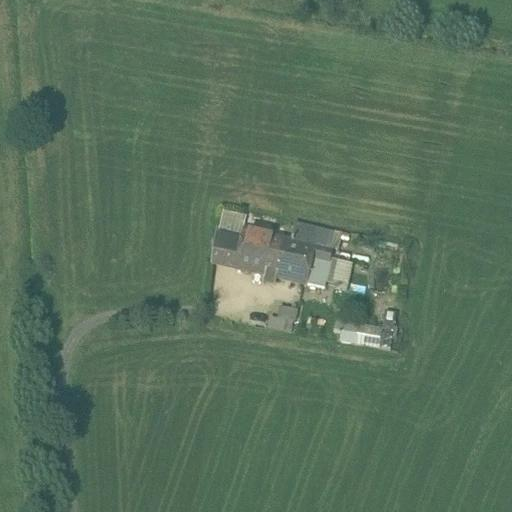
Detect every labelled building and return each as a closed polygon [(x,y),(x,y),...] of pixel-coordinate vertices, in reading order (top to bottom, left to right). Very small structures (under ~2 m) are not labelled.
[(244,217),(223,213),(221,228),(243,231),(245,224),(242,223),(244,217)] [(331,234),(295,225),(291,242),(316,248),(317,247),(327,249),(331,234)] [(221,228),(217,228),(211,264),(234,269),(243,231),(221,228)] [(291,242),(243,231),(234,269),(265,276),(264,282),(275,284),(276,279),(324,290),(330,263),(314,259),(316,248),(291,242)] [(327,249),(317,247),(316,248),(314,259),(330,263),(333,251),(327,249)] [(298,312),(280,309),(277,321),(293,324),(294,324),(298,312)] [(277,321),(271,320),(269,330),(284,332),(285,322),(277,321)] [(293,324),(285,322),(284,332),(291,334),(293,324)] [(334,343),(378,347),(380,326),(336,322),(334,343)]
